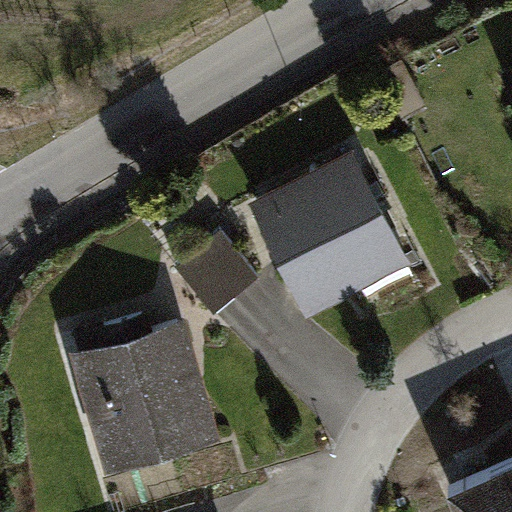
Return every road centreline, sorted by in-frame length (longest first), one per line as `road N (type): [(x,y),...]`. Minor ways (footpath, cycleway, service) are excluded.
road 1 (tertiary): [(356,0),(238,63),(0,212)]
road 2 (residential): [(511,318),(441,354),(382,426),(366,459),(359,511)]
